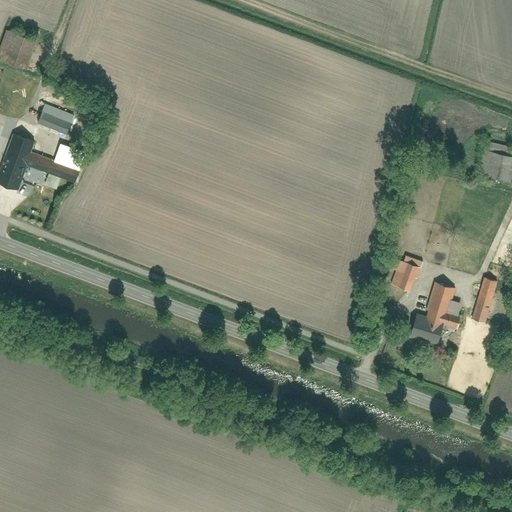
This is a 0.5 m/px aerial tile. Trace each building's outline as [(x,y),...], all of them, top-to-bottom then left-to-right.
[(42,40),(11,28),(2,52),(34,63),(42,40)] [(48,104),(42,121),(70,132),(77,114),(48,104)] [(37,141),(16,134),(0,181),(20,188),(29,163),(33,151),(37,141)] [(511,145),(490,141),(482,173),(511,180),(511,175),(511,145)] [(58,150),(56,158),(83,168),(85,160),(58,150)] [(33,151),(29,163),(78,180),(83,168),(56,158),(33,151)] [(469,264),(445,257),(443,264),(467,270),(469,264)] [(423,266),(403,260),(396,285),(415,290),(419,276),(420,276),(423,266)] [(489,277),(476,317),(488,321),(501,281),(489,277)] [(458,287),(439,280),(430,308),(433,309),(430,316),(449,322),(453,309),(451,308),(458,287)] [(476,317),(453,309),(449,322),(495,337),(499,324),(488,321),(476,317)] [(430,316),(421,313),(414,335),(441,344),(449,322),(430,316)]
